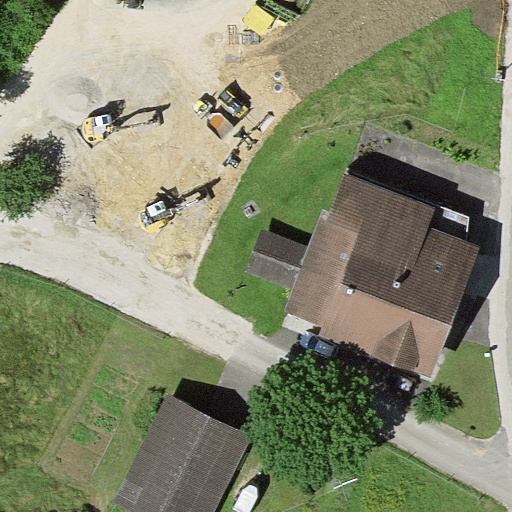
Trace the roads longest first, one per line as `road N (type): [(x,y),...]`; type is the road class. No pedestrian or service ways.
road 1 (residential): [(511,475),(458,457),(0,237)]
road 2 (residential): [(511,362),(511,226)]
